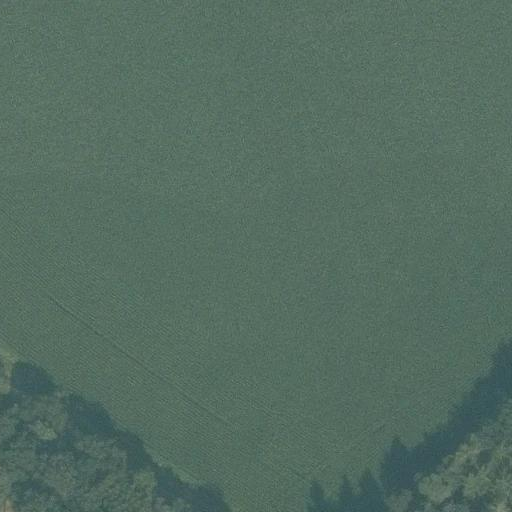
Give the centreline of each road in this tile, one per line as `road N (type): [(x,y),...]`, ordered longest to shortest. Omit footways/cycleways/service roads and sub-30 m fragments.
road 1 (unclassified): [(187,511),(0,363)]
road 2 (unknown): [(393,511),(511,420)]
